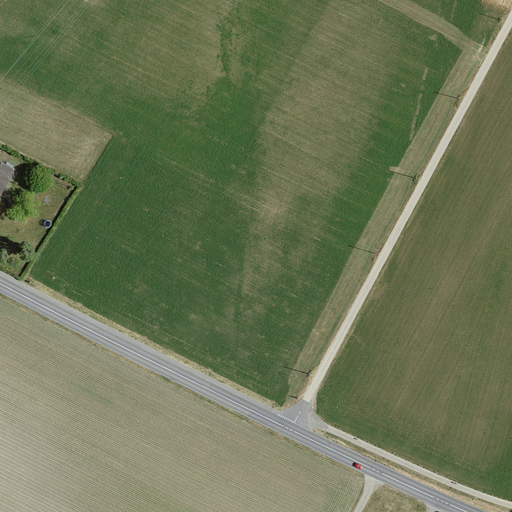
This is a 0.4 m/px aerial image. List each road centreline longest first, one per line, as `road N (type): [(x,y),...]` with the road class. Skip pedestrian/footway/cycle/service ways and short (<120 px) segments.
road 1 (secondary): [(464,511),(0,283)]
road 2 (track): [(291,430),(511,15)]
road 3 (track): [(299,414),(511,505)]
